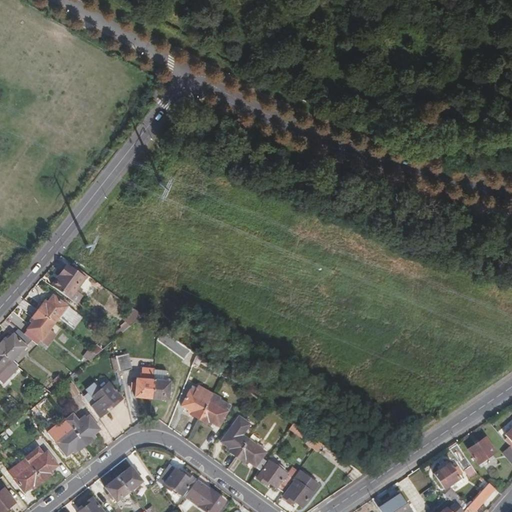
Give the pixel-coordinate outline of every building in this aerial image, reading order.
[(54,288),(75,304),(82,295),(75,290),(84,278),(80,275),(82,272),(76,267),(73,271),(67,266),(59,276),(62,278),(54,288)] [(59,276),(51,286),(54,288),(62,278),(59,276)] [(45,301),(37,310),(54,323),(67,306),(53,295),(47,303),(45,301)] [(49,330),(54,323),(37,310),(32,317),(35,319),(27,329),(23,334),(32,341),(36,344),(40,339),(41,340),(44,336),(50,341),(55,334),(49,330)] [(129,327),(143,316),(134,310),(124,321),(129,327)] [(115,333),(119,336),(129,327),(124,321),(115,333)] [(157,340),(174,352),(181,343),(158,327),(157,340)] [(11,362),(32,341),(23,334),(18,329),(6,341),(4,339),(0,342),(0,350),(9,360),(11,362)] [(44,336),(41,340),(47,345),(50,341),(44,336)] [(174,352),(193,366),(198,355),(181,343),(174,352)] [(0,373),(11,362),(9,360),(0,350),(0,373)] [(96,355),(88,350),(84,356),(89,360),(96,355)] [(124,355),(115,358),(119,374),(128,371),(124,355)] [(151,398),(153,381),(137,379),(135,396),(151,398)] [(170,383),(153,381),(151,398),(168,400),(170,383)] [(64,389),(71,399),(79,393),(71,383),(64,389)] [(104,411),(109,406),(112,403),(115,406),(122,399),(107,384),(99,392),(95,387),(88,393),(84,397),(98,418),(105,412),(104,411)] [(86,391),(88,393),(95,387),(93,385),(86,391)] [(181,406),(188,410),(193,412),(191,415),(198,419),(210,397),(200,391),(202,388),(198,386),(195,392),(191,389),(181,406)] [(207,421),(211,422),(218,427),(230,406),(221,402),(219,400),(220,398),(212,394),(210,397),(198,419),(206,424),(207,421)] [(69,417),(64,421),(70,430),(83,447),(90,442),(88,439),(90,437),(97,432),(86,418),(84,419),(82,416),(74,423),(69,417)] [(221,441),(227,447),(231,449),(229,452),(236,457),(248,440),(242,435),(248,426),(237,419),(221,441)] [(511,419),(500,432),(503,435),(511,425),(511,419)] [(301,437),(305,430),(292,422),(288,430),(301,437)] [(76,453),(83,447),(70,430),(53,444),(64,458),(70,453),(74,450),(76,453)] [(255,445),(257,443),(259,440),(252,435),(248,440),(255,445)] [(468,449),(478,466),(485,461),(484,460),(495,452),(485,438),(468,449)] [(245,460),(248,462),(259,470),(266,461),(261,458),(265,453),(262,450),(255,445),(248,440),(236,457),(243,462),(245,460)] [(334,454),(319,443),(314,449),(329,460),(334,454)] [(468,460),(461,449),(453,454),(461,465),(468,460)] [(43,481),(50,476),(48,473),(51,471),(57,466),(46,452),(30,465),(43,481)] [(43,481),(30,465),(25,459),(25,458),(9,471),(14,477),(24,491),(31,486),(34,484),(36,487),(43,481)] [(265,481),(268,483),(276,488),(276,487),(285,475),(286,474),(269,461),(256,478),(263,483),(265,481)] [(457,476),(452,470),(448,463),(434,473),(444,489),(459,479),(457,476)] [(469,478),(476,473),(469,465),(462,470),(469,478)] [(194,480),(186,474),(184,477),(180,474),(168,466),(156,482),(161,489),(162,487),(170,493),(172,490),(181,496),(194,480)] [(130,467),(117,477),(128,491),(141,481),(130,467)] [(457,467),(452,470),(457,476),(461,473),(457,467)] [(318,485),(299,471),(293,479),(295,480),(282,497),(290,502),(292,499),(295,501),(302,507),(318,485)] [(276,487),(284,492),(292,480),(285,475),(276,487)] [(115,502),(128,491),(117,477),(104,487),(115,502)] [(197,481),(185,496),(205,511),(216,511),(224,502),(210,491),(205,498),(200,494),(205,487),(197,481)] [(463,511),(473,511),(494,489),(488,483),(463,511)] [(0,511),(5,511),(4,510),(7,508),(14,502),(7,494),(0,485),(0,511)] [(210,491),(205,487),(200,494),(205,498),(210,491)] [(380,511),(410,511),(398,492),(384,501),(386,504),(380,507),(378,505),(377,506),(380,511)] [(87,505),(84,507),(78,511),(102,511),(91,497),(84,503),(87,505)]
